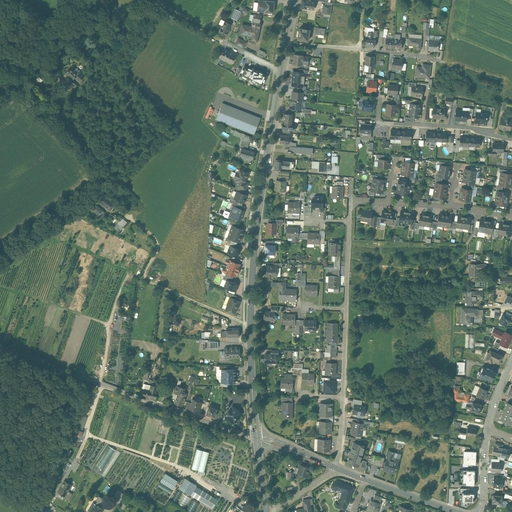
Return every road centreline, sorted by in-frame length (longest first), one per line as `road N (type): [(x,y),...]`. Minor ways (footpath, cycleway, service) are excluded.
road 1 (tertiary): [(258,440),(252,252),(285,44)]
road 2 (unclassified): [(0,347),(258,440)]
road 3 (residential): [(380,128),(469,127),(511,139)]
